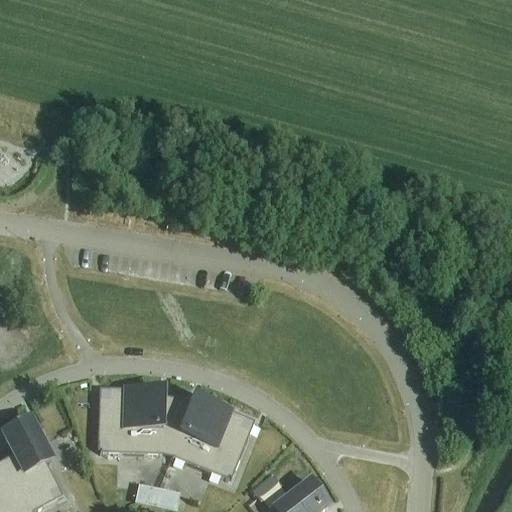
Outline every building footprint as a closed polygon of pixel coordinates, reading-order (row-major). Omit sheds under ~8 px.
[(161,458),(167,460),(178,405),(162,402),(162,396),(100,394),(98,454),(101,454),(101,456),(161,458)] [(194,408),(178,405),(167,460),(172,462),(227,483),(228,481),(231,482),(251,431),(253,426),(195,403),(194,408)] [(0,467),(0,488),(27,511),(42,511),(63,501),(44,467),(51,464),(30,424),(2,438),(14,460),(0,467)] [(326,511),(329,511),(310,486),(275,511),(326,511)] [(0,511),(27,511),(0,488),(0,511)] [(136,506),(155,510),(159,495),(140,491),(136,506)] [(159,495),(155,510),(166,511),(174,511),(178,499),(159,495)]
